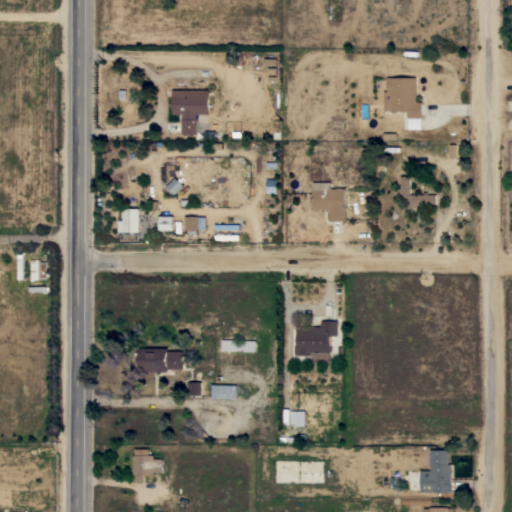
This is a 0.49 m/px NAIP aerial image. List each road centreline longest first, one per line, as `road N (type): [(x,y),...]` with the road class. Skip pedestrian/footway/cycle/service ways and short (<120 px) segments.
road 1 (residential): [(493,0),(497,511)]
road 2 (secondary): [(85,0),(82,511)]
road 3 (residential): [(83,259),(511,263)]
